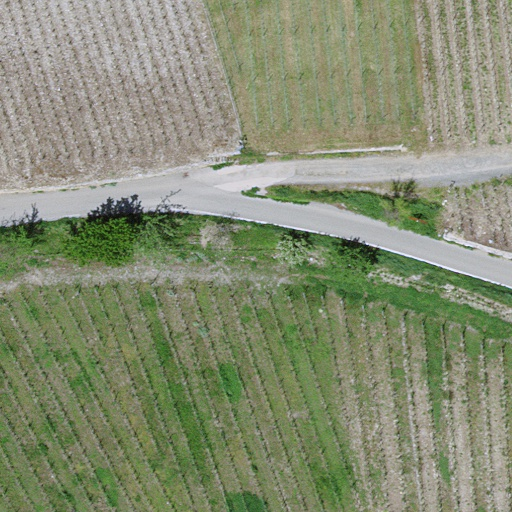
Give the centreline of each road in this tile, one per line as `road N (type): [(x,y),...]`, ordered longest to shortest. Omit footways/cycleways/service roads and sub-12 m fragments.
road 1 (unclassified): [(0,211),(165,194),(303,216),(511,271)]
road 2 (track): [(165,194),(239,178),(511,155)]
